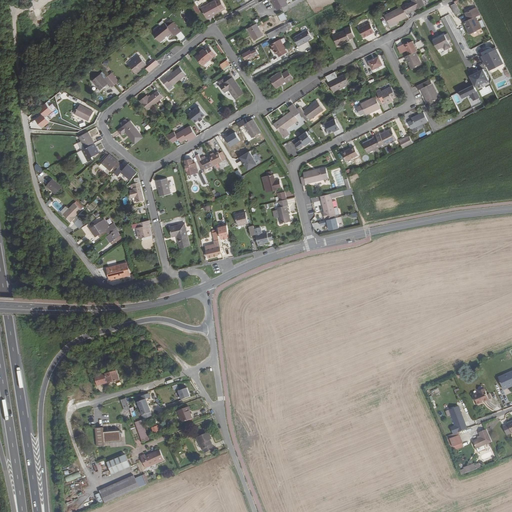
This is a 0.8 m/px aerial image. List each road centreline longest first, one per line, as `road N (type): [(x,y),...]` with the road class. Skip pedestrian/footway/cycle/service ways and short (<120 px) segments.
road 1 (trunk): [(46,511),(40,413),(57,356),(89,334),(149,319),(210,329)]
road 2 (residential): [(382,42),(414,102),(294,166),(312,244)]
road 3 (residential): [(169,276),(116,290),(100,283),(44,207),(21,102)]
road 4 (trunk): [(36,511),(0,261)]
road 5 (residential): [(143,172),(110,143),(100,125),(104,115),(211,28)]
road 6 (tertiary): [(205,286),(130,307),(0,306)]
road 7 (residential): [(511,210),(312,244)]
road 8 (trunk): [(0,364),(22,511)]
road 9 (residential): [(262,102),(143,172)]
road 10 (residential): [(382,42),(271,105),(262,102)]
